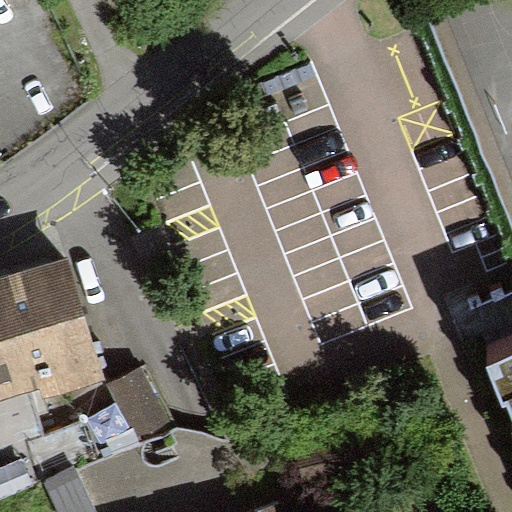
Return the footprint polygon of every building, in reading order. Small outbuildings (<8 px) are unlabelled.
[(0,280),(0,401),(32,391),(40,389),(43,400),(107,383),(71,260),(0,280)] [(511,327),(484,339),(511,406),(511,327)] [(147,364),(111,382),(137,434),(173,416),(147,364)] [(46,435),(32,391),(0,401),(0,499),(96,452),(86,417),(46,435)] [(398,417),(300,434),(307,470),(404,452),(398,417)] [(97,511),(79,468),(45,482),(58,511),(97,511)]
